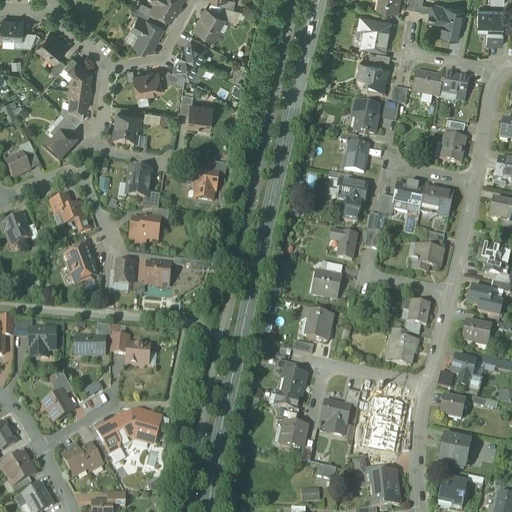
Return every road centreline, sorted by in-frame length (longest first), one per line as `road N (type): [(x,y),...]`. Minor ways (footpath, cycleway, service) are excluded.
road 1 (secondary): [(315,0),(207,511)]
road 2 (residential): [(427,383),(416,466),(422,511)]
road 3 (residential): [(105,68),(161,59),(193,0)]
